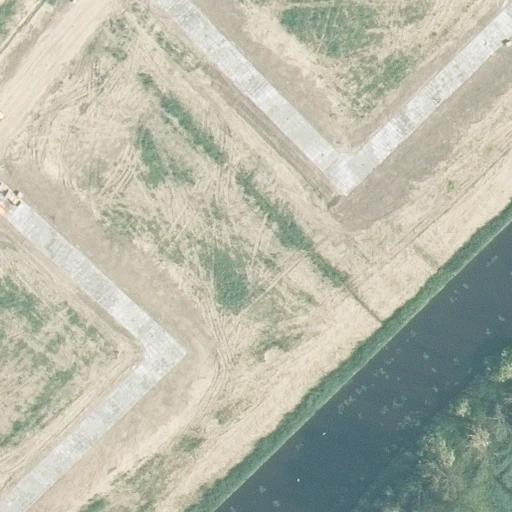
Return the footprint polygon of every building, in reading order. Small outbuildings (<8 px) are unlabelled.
[(362,0),(356,0),(351,5),(357,11),(365,3),(362,0)] [(423,0),(437,14),(434,17),(444,28),(454,19),(444,9),(453,0),(423,0)] [(269,4),(240,33),(255,49),(285,20),(269,4)] [(346,10),(338,18),(343,24),(352,15),(346,10)] [(352,15),(343,24),(349,29),(357,21),(352,15)] [(285,20),(255,49),(271,64),(300,35),(285,20)] [(300,35),(271,64),(286,80),(315,51),(300,35)] [(110,38),(94,57),(98,60),(99,59),(123,79),(123,78),(138,61),(110,38)] [(376,40),(367,50),(372,55),(382,46),(376,40)] [(382,46),(372,55),(378,61),(387,52),(382,46)] [(315,51),(286,80),(301,95),(331,66),(315,51)] [(98,60),(84,77),(111,100),(127,81),(123,78),(123,79),(99,59),(98,60)] [(301,95),(299,97),(314,112),(316,111),(346,82),(331,66),(301,95)] [(346,82),(316,111),(331,127),(361,98),(346,82)] [(155,96),(150,102),(159,110),(165,104),(155,96)] [(150,102),(145,108),(154,116),(159,110),(150,102)] [(191,102),(165,128),(178,141),(204,116),(191,102)] [(204,116),(178,141),(193,157),(219,131),(204,116)] [(45,117),(30,135),(57,158),(72,140),(45,117)] [(219,131),(193,157),(208,172),(234,147),(219,131)] [(30,135),(15,152),(42,175),(57,158),(30,135)] [(234,147),(208,172),(223,188),(249,162),(234,147)] [(153,155),(145,163),(150,169),(159,160),(153,155)] [(159,160),(150,169),(156,174),(164,166),(159,160)] [(249,162),(223,188),(238,203),(265,178),(249,162)] [(90,175),(85,181),(94,188),(99,182),(90,175)] [(265,178),(238,203),(253,219),(281,191),(266,176),(265,178)] [(152,179),(143,187),(149,193),(157,184),(152,179)] [(85,181),(80,187),(89,195),(94,188),(85,181)] [(157,184),(149,193),(154,198),(163,190),(157,184)] [(183,185),(175,194),(180,200),(189,191),(183,185)] [(189,191),(180,200),(186,205),(194,197),(189,191)] [(281,191),(253,219),(268,234),(295,209),(296,207),(281,191)] [(112,196),(86,221),(104,238),(107,235),(106,234),(128,212),(112,196)] [(128,212),(106,234),(107,235),(123,251),(148,226),(131,208),(128,212)] [(295,209),(268,234),(282,248),(308,222),(295,209)] [(213,216),(205,225),(211,230),(219,222),(213,216)] [(219,222),(211,230),(216,236),(225,228),(219,222)] [(205,233),(196,241),(202,247),(210,239),(205,233)] [(210,239),(202,247),(207,253),(216,244),(210,239)] [(169,247),(143,272),(159,288),(185,263),(169,247)] [(239,251),(231,260),(236,266),(245,257),(239,251)] [(245,257),(236,266),(242,271),(251,263),(245,257)] [(185,263),(159,288),(176,305),(201,280),(185,263)] [(11,269),(6,275),(15,283),(21,276),(11,269)] [(6,275),(1,281),(10,289),(15,283),(6,275)] [(25,314),(9,331),(19,341),(25,334),(43,350),(67,323),(50,307),(35,323),(25,314)] [(67,323),(43,350),(60,365),(53,373),(63,382),(80,364),(69,355),(84,339),(67,323)] [(190,371),(165,394),(184,413),(175,422),(200,447),(218,430),(208,420),(223,405),(190,371)] [(7,377),(0,383),(0,387),(4,391),(12,382),(7,377)]
